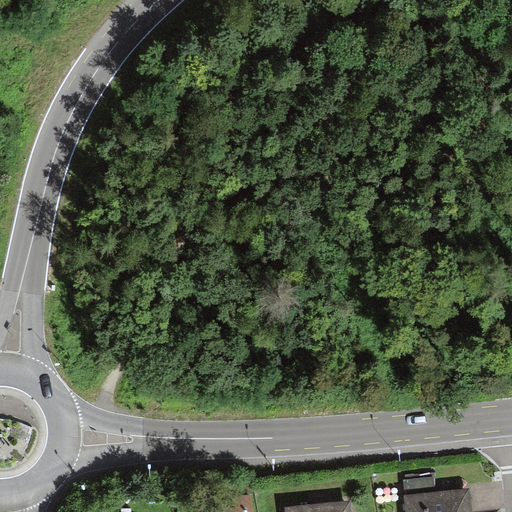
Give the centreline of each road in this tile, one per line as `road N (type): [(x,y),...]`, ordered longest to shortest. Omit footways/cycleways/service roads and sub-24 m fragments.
road 1 (track): [(104,418),(105,396),(220,170),(259,0)]
road 2 (secondary): [(1,369),(59,132),(81,89),(152,0)]
road 3 (primary): [(511,419),(190,438)]
road 4 (primary): [(52,469),(190,438)]
road 5 (primary): [(190,438),(58,403)]
